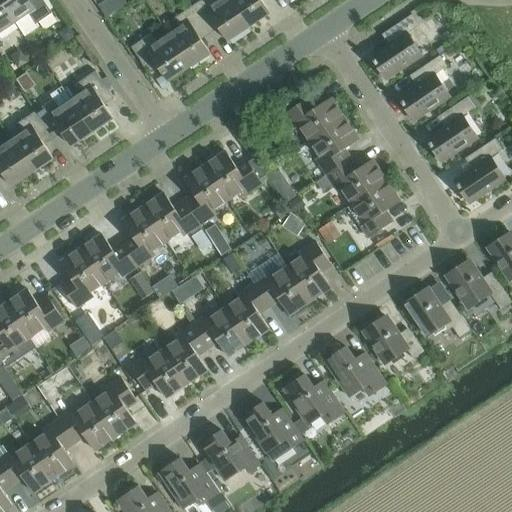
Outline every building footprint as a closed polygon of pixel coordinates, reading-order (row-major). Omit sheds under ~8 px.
[(0,0),(0,49),(4,46),(0,40),(0,32),(15,22),(0,0)] [(0,0),(15,22),(28,14),(35,25),(52,14),(42,0),(0,0)] [(127,0),(105,0),(101,3),(108,14),(128,2),(127,0)] [(202,0),(192,7),(208,31),(217,25),(228,42),(249,28),(230,0),(219,0),(215,3),(213,0),(202,0)] [(230,0),(249,28),(270,14),(260,0),(230,0)] [(167,35),(190,68),(210,54),(199,37),(208,31),(192,7),(173,19),(179,27),(167,35)] [(387,80),(422,57),(407,35),(419,26),(412,16),(385,33),(392,43),(371,57),(387,80)] [(69,27),(58,34),(65,44),(76,37),(69,27)] [(190,68),(167,35),(156,43),(150,35),(131,48),(147,72),(157,65),(169,82),(190,68)] [(435,76),(447,68),(440,57),(413,74),(420,84),(399,98),(414,122),(450,98),(435,76)] [(71,100),(93,133),(114,119),(102,102),(112,95),(96,71),(77,84),(82,92),(71,100)] [(462,117),(475,109),(467,98),(441,116),(448,126),(426,140),(442,163),(477,139),(462,117)] [(310,143),(345,119),(331,99),(314,110),(307,100),(285,114),(293,125),(297,123),(310,143)] [(35,112),(52,136),(61,130),(72,147),(93,133),(71,100),(59,108),(53,100),(35,112)] [(52,136),(35,112),(17,124),(23,132),(11,140),(33,173),(54,159),(42,142),(52,136)] [(345,119),(310,143),(324,163),(320,165),(327,176),(348,162),(341,152),(359,140),(345,119)] [(490,158),(502,150),(495,139),(469,157),(475,167),(454,181),(470,204),(505,181),(490,158)] [(0,170),(1,170),(12,187),(33,173),(11,140),(0,147),(0,170)] [(205,166),(228,201),(248,187),(251,191),(262,184),(247,162),(238,169),(226,152),(205,166)] [(352,205),(387,181),(373,160),(355,172),(348,162),(327,176),(334,187),(338,185),(352,205)] [(277,165),(267,172),(277,186),(286,180),(277,165)] [(186,204),(200,225),(211,218),(208,214),(228,201),(205,166),(184,180),(196,197),(186,204)] [(348,207),(369,239),(370,238),(390,224),(382,213),(401,202),(387,181),(348,207)] [(143,207),(166,242),(186,229),(189,233),(200,225),(186,204),(175,211),(164,193),(143,207)] [(298,196),(288,203),(294,211),(304,204),(298,196)] [(283,199),(273,207),(280,217),(290,210),(283,199)] [(124,246),(138,267),(149,260),(147,256),(166,242),(143,207),(122,221),(134,239),(124,246)] [(333,222),(320,231),(329,244),(342,236),(333,222)] [(202,230),(193,237),(202,251),(212,245),(202,230)] [(511,235),(510,233),(488,248),(510,281),(511,279),(511,235)] [(81,249),(105,284),(125,270),(127,274),(138,267),(124,246),(114,252),(102,235),(81,249)] [(223,237),(213,243),(221,255),(231,249),(223,237)] [(287,267),(311,302),(331,288),(319,271),(330,263),(316,242),(304,250),(307,254),(287,267)] [(105,284),(81,249),(61,263),(72,280),(62,287),(76,309),(88,301),(85,297),(105,284)] [(501,310),(511,303),(494,276),(484,283),(469,261),(447,276),(469,309),(490,294),(501,310)] [(254,284),(268,305),(278,299),(290,316),(311,302),(287,267),(267,280),(265,276),(254,284)] [(183,303),(206,286),(198,274),(181,286),(172,273),(154,286),(162,297),(173,289),(183,303)] [(225,308),(249,343),(270,330),(258,312),(268,305),(254,284),(243,291),(245,295),(225,308)] [(459,338),(470,331),(452,305),(442,311),(427,289),(405,304),(427,337),(440,328),(444,333),(452,328),(459,338)] [(7,304),(30,338),(50,325),(53,329),(64,321),(50,300),(39,307),(28,290),(7,304)] [(0,360),(2,363),(13,356),(11,352),(30,338),(7,304),(0,308),(0,360)] [(153,306),(140,315),(144,321),(157,312),(153,306)] [(192,325),(206,347),(216,340),(228,357),(249,343),(225,308),(206,322),(203,318),(192,325)] [(413,360),(424,352),(411,332),(401,339),(386,317),(364,332),(386,364),(407,350),(413,360)] [(164,350),(187,385),(208,371),(196,354),(206,347),(192,325),(181,333),(184,337),(164,350)] [(369,397),(386,385),(371,362),(361,369),(347,348),(344,349),(343,347),(332,354),(333,357),(325,362),(349,397),(363,388),(369,397)] [(187,385),(164,350),(144,363),(141,359),(130,367),(144,389),(155,381),(166,399),(187,385)] [(327,425),(345,413),(329,390),(319,397),(305,376),(303,377),(301,375),(290,382),(292,385),(284,390),(303,419),(307,426),(321,416),(327,425)] [(92,403),(116,438),(136,424),(125,406),(135,399),(121,378),(110,385),(112,389),(92,403)] [(16,402),(9,407),(13,414),(21,409),(16,402)] [(59,419),(73,441),(83,434),(95,451),(116,438),(92,403),(72,416),(70,412),(59,419)] [(286,453),(303,441),(288,418),(278,425),(264,404),(261,405),(260,403),(249,410),(250,413),(242,418),(266,453),(280,444),(286,453)] [(73,441),(59,419),(48,427),(51,431),(31,444),(54,479),(75,465),(63,448),(73,441)] [(303,419),(295,424),(302,435),(310,429),(307,426),(303,419)] [(249,473),(260,466),(246,446),(236,452),(222,431),(220,433),(218,431),(207,438),(209,440),(201,446),(209,458),(215,468),(224,481),(245,467),(249,473)] [(0,459),(0,465),(11,482),(21,476),(33,493),(54,479),(31,444),(11,458),(8,454),(0,459)] [(209,458),(201,463),(208,473),(215,468),(209,458)] [(207,501),(218,494),(205,474),(195,480),(181,459),(178,461),(177,459),(166,466),(167,468),(159,474),(183,509),(203,495),(207,501)] [(11,482),(0,465),(0,511),(4,511),(13,507),(1,489),(11,482)] [(170,511),(163,502),(153,508),(139,487),(137,489),(136,486),(124,494),(126,496),(118,502),(124,511),(170,511)]
